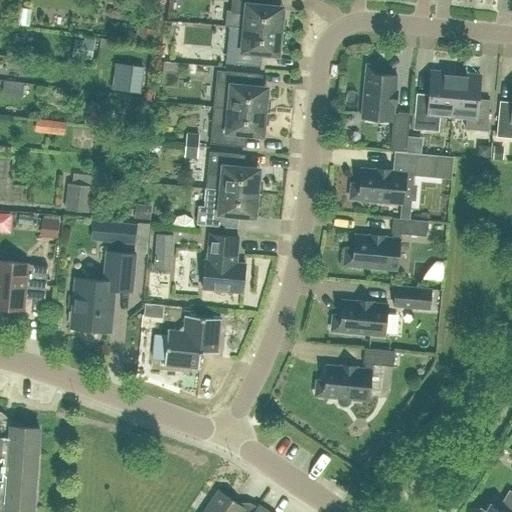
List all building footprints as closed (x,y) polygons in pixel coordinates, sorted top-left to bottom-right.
[(243,28),(280,31),(282,6),(261,4),(261,0),(230,0),(230,10),(225,10),(224,26),(243,28)] [(13,7),(10,23),(28,26),(31,9),(13,7)] [(146,28),(145,44),(154,45),(156,29),(146,28)] [(278,56),(280,31),(243,28),(241,41),(227,39),(225,63),(255,66),(256,54),(278,56)] [(74,39),(72,56),(91,59),(94,39),(84,38),(83,41),(74,39)] [(166,43),(165,60),(178,61),(179,44),(166,43)] [(163,61),(160,86),(176,87),(179,63),(163,61)] [(398,151),(405,152),(409,113),(397,112),(397,113),(393,113),(394,106),(395,106),(396,91),(395,90),(396,76),(381,74),(381,65),(365,64),(360,118),(392,121),(389,151),(395,151),(398,151)] [(132,65),(128,92),(140,94),(144,67),(132,65)] [(227,108),(264,112),(267,87),(245,85),(246,73),(216,70),(214,93),(228,95),(227,108)] [(451,116),(455,76),(443,75),(444,72),(431,71),(429,95),(416,94),(413,129),(438,131),(439,115),(451,116)] [(455,76),(451,116),(466,118),(465,125),(468,129),(486,131),(489,100),(477,99),(479,75),(466,74),(466,77),(455,76)] [(511,102),(499,101),(496,136),(511,137),(511,102)] [(262,136),(264,112),(227,108),(226,121),(211,120),(209,143),(239,146),(240,134),(262,136)] [(66,131),(67,120),(48,119),(47,130),(66,131)] [(186,133),(185,145),(198,146),(199,134),(186,133)] [(185,145),(183,157),(196,159),(198,146),(185,145)] [(476,157),(488,158),(489,146),(476,145),(476,157)] [(205,188),(219,189),(257,193),(259,168),(237,166),(238,154),(208,151),(205,188)] [(434,155),(405,152),(398,151),(395,151),(393,171),(391,171),(391,170),(375,168),(375,169),(360,168),(359,184),(350,183),(349,199),(402,204),(405,173),(432,176),(434,155)] [(72,173),(68,210),(88,212),(91,187),(92,187),(93,175),(72,173)] [(12,199),(13,181),(4,180),(2,198),(12,199)] [(254,218),(257,193),(219,189),(218,202),(208,201),(206,225),(231,227),(233,215),(254,218)] [(134,204),(133,218),(150,220),(151,206),(134,204)] [(0,226),(14,226),(13,205),(0,205),(0,226)] [(425,236),(427,221),(392,217),(391,233),(393,233),(392,238),(385,237),(385,236),(369,234),(369,235),(354,234),(353,250),(344,249),(342,265),(396,270),(400,233),(425,236)] [(41,218),(40,236),(57,237),(58,219),(41,218)] [(156,233),(155,249),(171,250),(172,234),(156,233)] [(242,292),(245,264),(235,263),(238,237),(209,234),(207,260),(204,260),(202,288),(242,292)] [(182,247),(207,246),(206,235),(181,236),(182,247)] [(131,291),(135,254),(106,251),(103,281),(75,278),(72,309),(69,312),(68,320),(70,324),(70,328),(110,332),(114,289),(131,291)] [(427,257),(425,276),(446,278),(447,259),(427,257)] [(44,300),(47,266),(27,264),(27,263),(0,260),(0,308),(23,310),(24,298),(44,300)] [(156,275),(155,298),(173,299),(174,276),(156,275)] [(429,309),(431,289),(395,286),(393,306),(429,309)] [(384,336),(387,304),(372,302),(372,301),(357,300),(357,301),(342,300),(340,315),(332,315),(330,331),(384,336)] [(217,353),(221,319),(184,315),(183,316),(184,316),(183,326),(177,331),(168,330),(168,329),(167,329),(166,335),(154,334),(152,358),(164,360),(163,366),(198,369),(200,356),(204,352),(217,353)] [(314,396),(335,398),(336,402),(338,406),(342,408),(347,406),(350,403),(352,399),(368,401),(371,364),(392,366),(393,351),(364,348),(362,363),(364,364),(364,368),(356,368),(356,366),(341,365),(341,366),(326,365),(324,381),(315,380),(314,396)] [(0,511),(267,511),(258,506),(253,511),(249,511),(218,491),(203,511),(0,511),(0,509),(4,510),(4,511),(23,511),(32,511),(39,428),(10,426),(5,426),(6,419),(2,415),(0,413),(0,511)]
